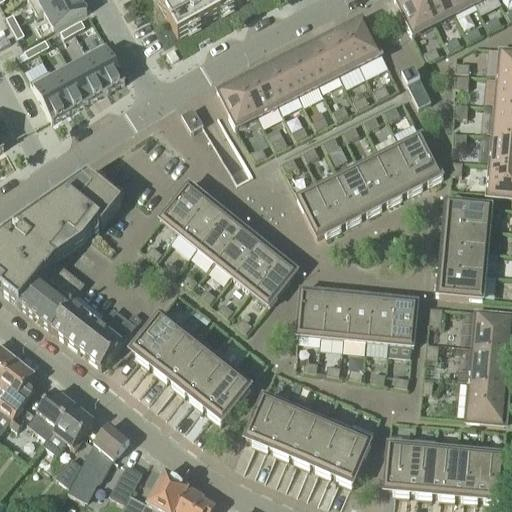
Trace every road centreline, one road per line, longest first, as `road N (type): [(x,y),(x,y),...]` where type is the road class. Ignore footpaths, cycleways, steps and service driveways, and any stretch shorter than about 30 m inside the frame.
road 1 (residential): [(268,511),(128,429),(0,324)]
road 2 (residential): [(312,270),(423,288),(436,203),(374,237)]
road 3 (residential): [(153,108),(349,0)]
road 4 (residential): [(0,209),(153,108)]
road 5 (residential): [(198,165),(103,292)]
road 6 (residential): [(198,165),(312,270)]
road 7 (residential): [(153,108),(100,0)]
